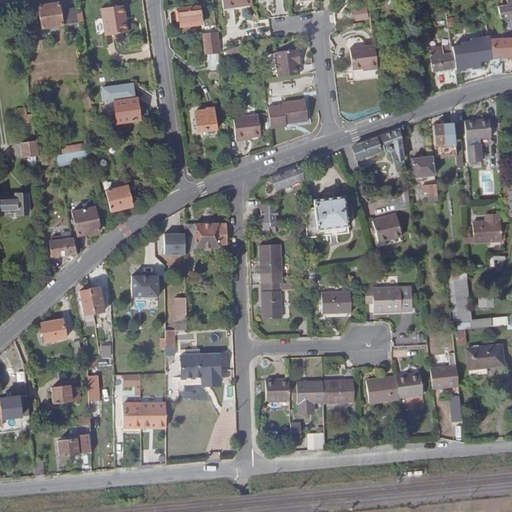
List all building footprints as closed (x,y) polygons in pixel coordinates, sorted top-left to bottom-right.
[(252,6),(250,0),(220,0),(222,10),(252,6)] [(59,5),(59,3),(38,5),(41,27),(78,21),(76,8),(64,10),(64,9),(63,4),(59,5)] [(500,18),(511,15),(511,3),(498,6),(500,18)] [(181,26),(202,23),(200,5),(179,8),(181,26)] [(106,38),(127,35),(123,7),(101,11),(106,38)] [(353,20),(369,20),(369,7),(353,8),(353,20)] [(503,38),(511,37),(511,28),(502,30),(503,38)] [(215,32),(202,34),(205,52),(218,51),(218,50),(215,32)] [(493,61),(493,75),(506,74),(506,73),(502,73),(503,58),(511,57),(511,37),(503,38),(490,39),(492,53),(493,61)] [(490,38),(451,43),(452,47),(453,52),(454,59),(492,53),(490,39),(490,38)] [(434,73),(455,69),(454,59),(453,52),(444,53),(443,48),(443,46),(431,48),(434,73)] [(369,71),(376,70),(373,48),(350,50),(352,71),(363,69),(369,68),(369,71)] [(279,79),(300,76),(299,66),(298,61),(300,61),(299,51),(276,54),(279,79)] [(98,141),(108,139),(107,129),(102,130),(98,103),(106,102),(105,94),(91,96),(98,141)] [(120,122),(141,119),(138,98),(118,101),(120,122)] [(268,110),(271,131),(285,130),(285,126),(306,124),(304,103),(283,105),(283,108),(268,110)] [(198,129),(218,127),(215,106),(206,107),(206,109),(195,110),(198,129)] [(24,108),(12,110),(13,121),(30,120),(29,114),(24,114),(24,108)] [(490,120),(464,122),(466,141),(491,139),(490,120)] [(245,146),(251,146),(261,144),(259,123),(234,127),(237,149),(246,148),(245,146)] [(454,141),(453,124),(434,126),(436,143),(454,141)] [(400,131),(353,147),(358,160),(381,152),(383,156),(389,153),(392,176),(405,175),(400,131)] [(30,150),(33,150),(31,135),(15,137),(17,152),(30,150)] [(491,139),(466,141),(467,147),(481,146),(491,145),(491,139)] [(454,141),(436,143),(437,153),(456,152),(454,141)] [(56,157),(90,151),(88,142),(54,147),(56,157)] [(481,146),(467,147),(468,164),(482,163),(481,146)] [(30,150),(17,152),(18,160),(30,159),(30,150)] [(435,178),(433,159),(409,162),(411,180),(435,178)] [(303,165),(272,176),(276,190),(304,182),(303,165)] [(110,211),(134,206),(129,184),(106,189),(110,211)] [(438,202),(436,186),(428,186),(430,203),(438,202)] [(403,193),(388,197),(390,204),(405,200),(403,193)] [(0,217),(3,217),(3,215),(16,214),(17,217),(28,216),(27,197),(15,197),(16,200),(2,200),(2,197),(0,197),(0,217)] [(313,208),(306,209),(307,226),(308,241),(343,240),(341,199),(314,200),(313,208)] [(262,222),(277,222),(276,205),(262,205),(262,222)] [(79,235),(100,231),(95,207),(74,211),(79,235)] [(379,243),(402,237),(396,216),(373,222),(379,243)] [(184,229),(184,248),(218,247),(218,243),(225,243),(224,222),(184,223),(184,229)] [(499,223),(487,224),(473,225),(474,244),(499,243),(499,233),(500,234),(499,223)] [(270,224),(260,224),(260,234),(271,234),(271,228),(270,224)] [(52,258),(76,253),(71,229),(48,234),(52,258)] [(163,248),(184,248),(184,229),(161,230),(163,248)] [(262,274),(282,273),(281,245),(260,246),(262,274)] [(504,265),(505,256),(491,255),(490,265),(504,265)] [(466,278),(465,271),(449,273),(447,273),(448,280),(466,278)] [(470,322),(466,278),(448,280),(452,323),(470,322)] [(157,301),(156,279),(128,279),(128,301),(157,301)] [(284,284),(262,285),(263,319),(281,319),(281,291),(284,291),(284,284)] [(366,284),(366,302),(374,302),(374,312),(401,311),(401,289),(373,290),(373,284),(366,284)] [(89,293),(91,318),(101,317),(99,292),(89,293)] [(323,314),(352,314),(352,292),(323,293),(323,314)] [(79,319),(91,318),(89,293),(78,294),(79,319)] [(479,307),(492,307),(493,298),(480,298),(479,307)] [(175,332),(184,332),(184,301),(175,301),(175,332)] [(60,322),(50,323),(51,340),(53,339),(62,338),(60,322)] [(51,340),(50,323),(41,324),(42,340),(51,340)] [(466,330),(457,330),(457,345),(467,345),(466,330)] [(166,333),(166,349),(175,349),(175,332),(166,333)] [(67,344),(68,361),(76,360),(75,344),(67,344)] [(486,364),(503,363),(501,344),(467,346),(469,372),(486,371),(486,364)] [(200,355),(181,356),(181,376),(208,376),(208,379),(220,378),(219,354),(200,355)] [(84,374),(93,373),(91,359),(82,359),(84,374)] [(89,401),(101,401),(100,375),(88,376),(89,401)] [(433,398),(459,396),(457,375),(430,378),(433,398)] [(138,376),(122,376),(123,387),(139,387),(138,376)] [(322,377),(323,403),(355,402),(353,376),(322,377)] [(297,403),(323,403),(322,377),(296,378),(297,403)] [(420,377),(396,378),(399,398),(421,398),(420,377)] [(290,400),(289,378),(266,379),(266,401),(290,400)] [(366,402),(399,401),(399,398),(396,378),(365,378),(366,402)] [(50,401),(63,400),(62,386),(49,387),(50,401)] [(20,416),(29,415),(27,396),(18,397),(20,416)] [(0,398),(0,418),(20,416),(18,397),(0,398)] [(123,428),(166,428),(166,406),(123,406),(123,428)] [(395,433),(403,432),(401,414),(392,415),(395,433)] [(78,418),(78,426),(88,424),(87,417),(78,418)] [(291,422),(291,439),(300,439),(299,422),(291,422)] [(81,455),(90,455),(88,424),(78,426),(81,455)] [(396,442),(404,441),(403,432),(395,433),(396,442)] [(308,449),(325,449),(325,433),(308,433),(308,449)] [(57,456),(69,455),(68,440),(56,441),(57,456)] [(35,477),(44,477),(43,463),(34,464),(35,477)]
